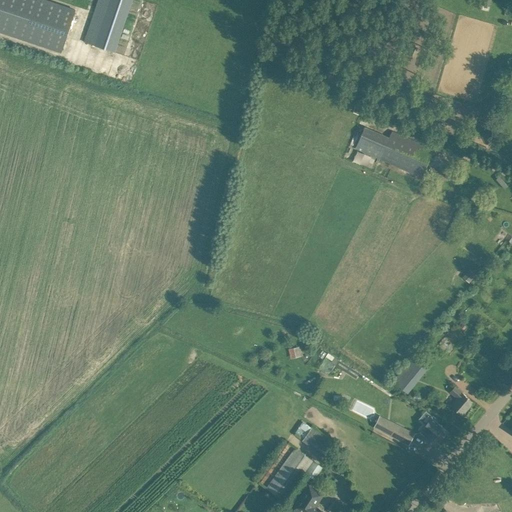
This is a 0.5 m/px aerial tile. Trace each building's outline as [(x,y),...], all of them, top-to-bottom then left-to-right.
[(0,0),(0,31),(61,52),(75,10),(45,0),(0,0)] [(98,0),(84,41),(115,52),(132,0),(98,0)] [(421,177),(433,150),(392,131),(380,159),(421,177)] [(453,356),(467,337),(452,326),(447,334),(449,335),(441,347),(453,356)] [(299,346),(290,347),(291,356),(295,356),(294,350),(299,349),(299,346)] [(330,373),(338,358),(327,352),(319,367),(330,373)] [(413,358),(404,369),(418,381),(427,369),(413,358)] [(339,360),(335,365),(356,378),(359,373),(339,360)] [(474,402),(466,396),(455,386),(450,392),(457,398),(451,405),(462,415),(474,402)] [(422,429),(420,432),(436,446),(448,431),(439,423),(432,417),(431,419),(430,419),(422,429)] [(379,418),(375,426),(408,444),(414,433),(399,425),(398,428),(379,418)] [(312,427),(303,439),(321,451),(329,440),(312,427)] [(314,461),(306,473),(314,478),(314,479),(322,467),(314,461)] [(309,485),(291,511),(292,511),(324,511),(318,508),(316,506),(324,494),(310,485),(309,485)]
